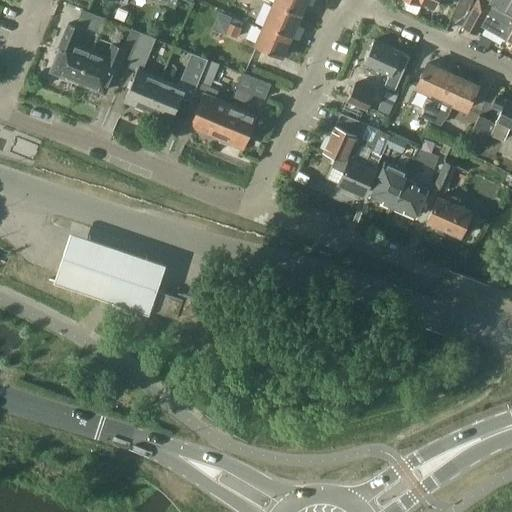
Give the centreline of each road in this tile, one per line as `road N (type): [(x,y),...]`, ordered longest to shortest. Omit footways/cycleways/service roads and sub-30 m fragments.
road 1 (unclassified): [(0,178),(423,308)]
road 2 (residential): [(259,205),(0,105)]
road 3 (tertiary): [(0,398),(213,473)]
road 4 (residential): [(259,205),(352,2)]
road 5 (residential): [(445,273),(259,205)]
road 6 (residential): [(352,2),(511,73)]
